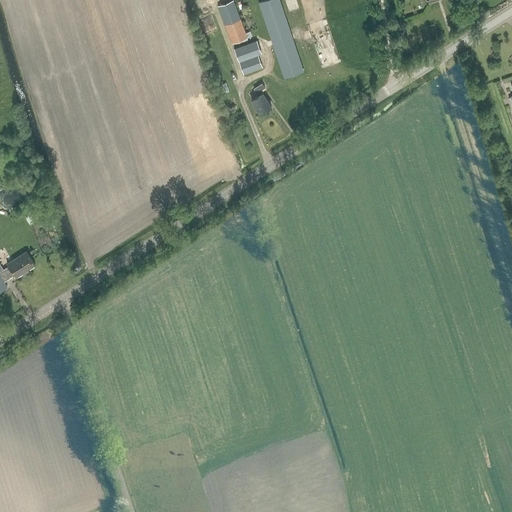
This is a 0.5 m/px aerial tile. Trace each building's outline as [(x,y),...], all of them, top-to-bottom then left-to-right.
[(232,43),(247,38),(252,36),(251,31),(246,33),(233,0),(218,6),(232,43)] [(304,72),(279,0),(266,0),(259,2),(285,78),(304,72)] [(263,67),(258,55),(262,53),(257,40),(242,46),(242,47),(235,50),(244,74),(263,67)] [(261,91),(265,88),(262,83),(254,89),(259,95),(252,100),(261,113),(271,107),(261,91)] [(16,277),(35,265),(27,251),(7,264),(9,266),(0,271),(0,291),(7,286),(4,282),(15,275),(16,277)]
